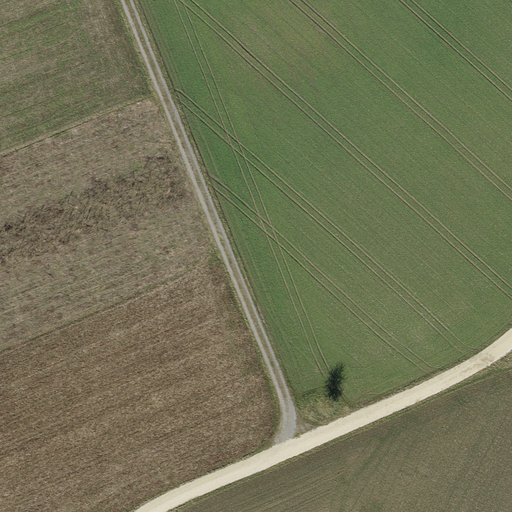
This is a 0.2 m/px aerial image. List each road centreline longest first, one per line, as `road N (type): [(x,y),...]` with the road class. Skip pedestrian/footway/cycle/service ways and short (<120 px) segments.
road 1 (track): [(288,451),(283,390),(127,0)]
road 2 (track): [(288,451),(445,383),(511,339)]
road 3 (track): [(147,511),(288,451)]
